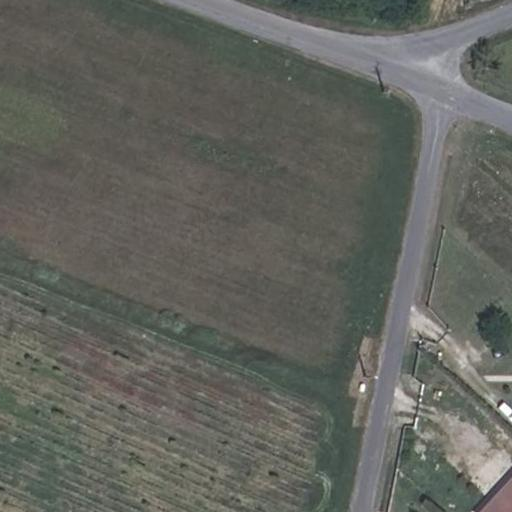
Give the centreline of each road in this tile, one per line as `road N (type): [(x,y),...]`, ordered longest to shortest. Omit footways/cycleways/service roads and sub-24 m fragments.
road 1 (unclassified): [(371,511),(451,90)]
road 2 (unclassified): [(209,0),(390,68)]
road 3 (unclassified): [(390,68),(511,13)]
